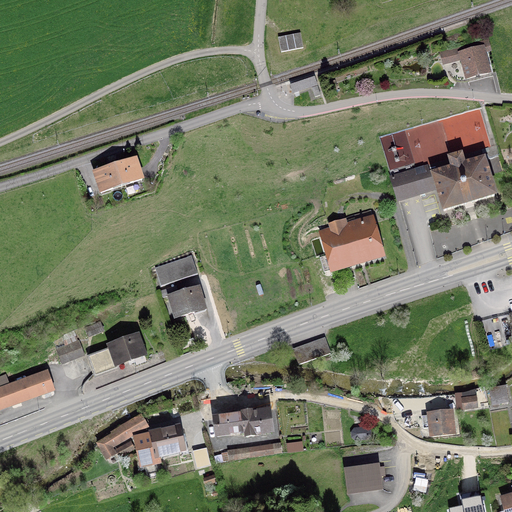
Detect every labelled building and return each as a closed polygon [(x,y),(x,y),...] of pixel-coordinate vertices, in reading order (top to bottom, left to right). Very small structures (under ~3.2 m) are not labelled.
[(300,33),(278,38),(281,52),(303,48),(300,33)] [(492,74),(486,53),(492,51),(489,39),(439,52),(445,72),(448,71),(451,77),(452,78),(456,81),(460,81),(465,81),(492,74)] [(317,83),(315,77),(290,85),(292,92),(317,83)] [(312,88),(315,97),(320,95),(317,87),(312,88)] [(469,202),(495,195),(484,158),(465,164),(462,155),(450,158),(452,167),(432,173),(443,210),(469,202)] [(92,171),(99,195),(144,180),(137,157),(92,171)] [(392,176),(399,200),(433,190),(426,166),(392,176)] [(331,272),(384,256),(373,220),(348,227),(346,219),(329,224),(332,232),(320,236),(326,255),(320,257),(325,271),(330,270),(331,272)] [(161,287),(197,275),(191,256),(155,268),(161,287)] [(161,291),(163,297),(178,292),(176,286),(161,291)] [(190,313),(204,309),(198,289),(171,297),(177,317),(190,313)] [(510,333),(507,319),(499,321),(503,335),(510,333)] [(100,321),(85,327),(89,336),(103,330),(100,321)] [(115,365),(145,354),(138,335),(110,346),(110,347),(88,356),(95,374),(116,367),(115,365)] [(292,349),(298,365),(316,359),(317,361),(322,360),(321,357),(331,354),(325,337),(292,349)] [(58,348),(64,363),(85,355),(79,340),(58,348)] [(0,411),(55,391),(48,370),(10,384),(6,374),(0,376),(0,411)] [(506,385),(489,388),(492,406),(509,403),(506,385)] [(463,408),(463,411),(478,408),(478,403),(483,402),(481,388),(470,390),(471,396),(463,397),(462,392),(454,393),(457,409),(463,408)] [(212,417),(215,439),(250,434),(250,438),(275,435),(271,408),(253,411),(253,410),(240,412),(240,413),(212,417)] [(429,438),(456,435),(453,410),(427,413),(427,415),(422,416),(423,429),(428,428),(429,438)] [(106,461),(117,454),(119,459),(129,453),(124,444),(115,450),(114,448),(133,437),(132,436),(134,436),(149,427),(141,413),(111,432),(112,433),(96,443),(106,461)] [(186,453),(180,425),(148,432),(148,433),(134,436),(132,436),(133,437),(139,468),(162,464),(160,458),(186,453)] [(354,428),(350,432),(351,439),(355,442),(369,441),(371,435),(371,432),(368,427),(354,428)] [(302,442),(286,444),(288,454),(304,451),(302,442)] [(282,453),(281,443),(227,451),(228,452),(221,453),(223,462),(282,453)] [(344,468),(347,496),(383,491),(381,477),(386,477),(384,466),(380,467),(379,463),(344,468)] [(214,475),(203,478),(205,486),(216,482),(214,475)] [(511,511),(511,485),(511,486),(511,488),(511,493),(499,497),(504,511),(500,511),(511,511)] [(216,488),(205,492),(208,502),(219,499),(216,488)]
